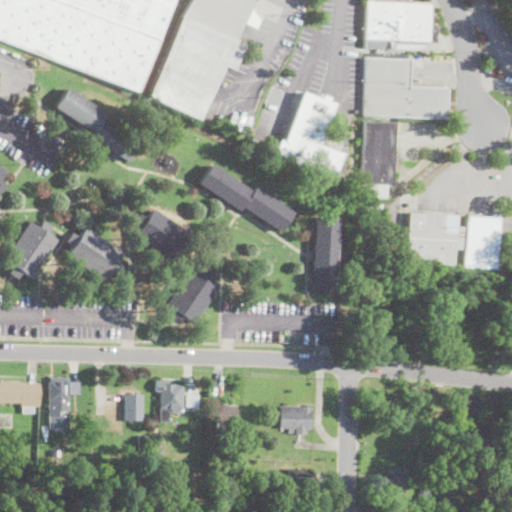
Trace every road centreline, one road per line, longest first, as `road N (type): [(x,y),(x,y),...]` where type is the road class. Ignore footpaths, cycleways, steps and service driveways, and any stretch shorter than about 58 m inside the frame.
road 1 (residential): [(511,381),(350,364),(0,350)]
road 2 (residential): [(350,364),(346,511)]
road 3 (residential): [(484,125),(450,0)]
